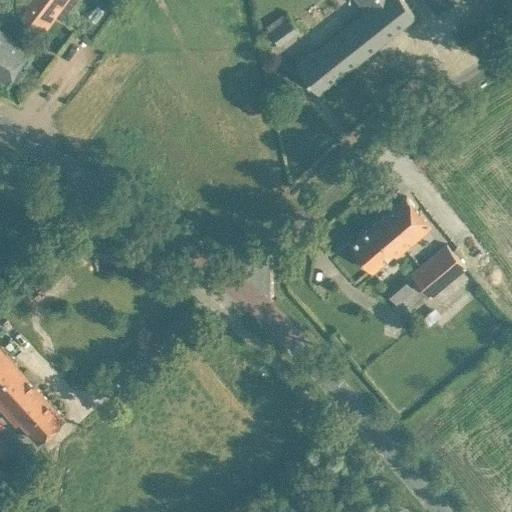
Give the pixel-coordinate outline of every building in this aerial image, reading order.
[(21,0),(15,9),(43,32),(66,0),(21,0)] [(318,47),(296,64),(306,76),(318,92),(416,14),(404,0),(358,0),(365,9),(342,28),(318,47)] [(426,0),(436,12),(450,0),(426,0)] [(267,25),(279,43),(299,30),(287,12),(267,25)] [(0,29),(0,78),(7,83),(29,47),(0,29)] [(511,156),(486,124),(424,174),(472,232),(511,199),(511,156)] [(406,196),(350,243),(371,269),(392,251),(395,254),(431,225),(406,196)] [(511,213),(479,235),(505,276),(511,271),(511,213)] [(411,274),(430,296),(466,266),(447,244),(411,274)] [(0,403),(17,423),(21,420),(39,440),(64,417),(0,346),(0,403)] [(45,489),(51,497),(62,489),(55,481),(45,489)]
